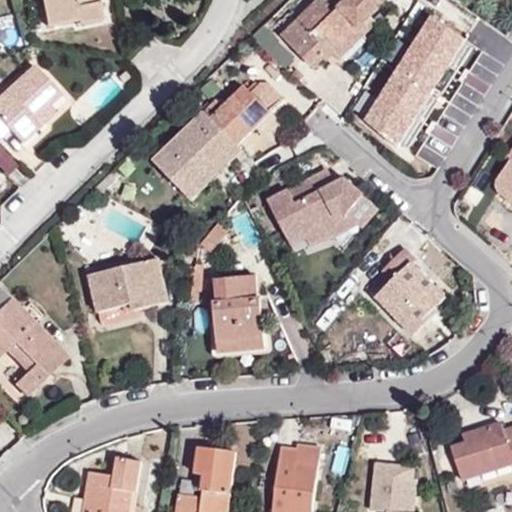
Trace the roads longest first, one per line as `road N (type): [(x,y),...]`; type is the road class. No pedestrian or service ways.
road 1 (residential): [(0,497),(44,458),(111,423),(197,408),(403,393),(465,362),(511,300)]
road 2 (residential): [(0,249),(223,0)]
road 3 (residential): [(511,285),(429,207),(511,75)]
